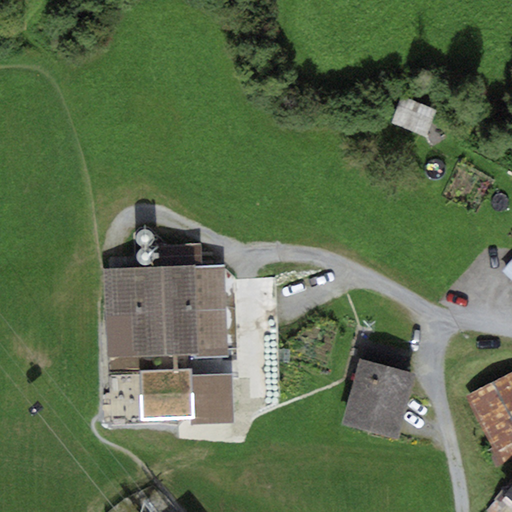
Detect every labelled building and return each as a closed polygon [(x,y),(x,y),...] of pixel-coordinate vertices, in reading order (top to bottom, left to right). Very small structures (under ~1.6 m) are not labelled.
[(431,112),(398,100),(389,127),(421,138),(431,112)] [(226,265),(104,271),(106,324),(132,322),(134,362),(230,358),(226,265)] [(417,355),(368,341),(364,340),(340,429),(393,443),(417,355)] [(511,373),(465,396),(504,471),(511,465),(511,373)] [(230,378),(183,378),(184,428),(230,427),(230,378)] [(511,487),(501,499),(511,508),(511,487)]
